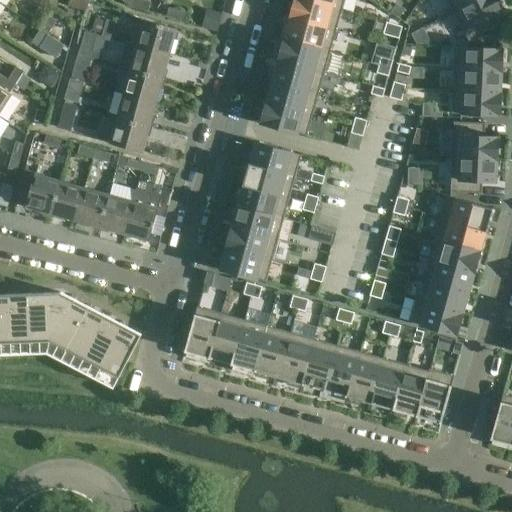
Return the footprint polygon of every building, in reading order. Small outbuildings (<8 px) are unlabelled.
[(68,0),(67,6),(85,12),(88,0),(68,0)] [(130,8),(147,12),(149,3),(137,0),(134,0),(129,8),(130,8)] [(303,0),(294,0),(289,18),(336,31),(342,10),(303,0)] [(303,0),(342,10),(344,0),(303,0)] [(446,0),(453,12),(476,0),(446,0)] [(498,0),(476,0),(453,12),(469,43),(497,29),(491,18),(504,11),(498,0)] [(166,17),(182,21),(187,13),(168,8),(166,17)] [(208,13),(204,25),(216,29),(220,17),(208,13)] [(56,21),(48,16),(39,30),(47,35),(56,21)] [(284,37),(284,39),(330,52),(331,50),(336,31),(289,18),(284,37)] [(137,45),(169,54),(176,29),(143,20),(137,45)] [(386,23),(383,35),(391,37),(394,25),(386,23)] [(394,25),(391,37),(398,39),(402,27),(398,26),(394,25)] [(112,29),(104,26),(101,35),(110,37),(112,29)] [(30,43),(38,48),(47,35),(39,30),(30,43)] [(97,51),(105,53),(110,37),(101,35),(97,51)] [(284,39),(278,60),(324,73),(330,52),(284,39)] [(137,45),(130,69),(163,79),(169,54),(137,45)] [(455,47),(454,70),(502,72),(503,49),(455,47)] [(381,58),(379,66),(390,69),(392,61),(381,58)] [(278,60),(272,81),(318,94),(324,73),(278,60)] [(399,64),(397,72),(408,75),(410,67),(399,64)] [(379,66),(376,73),(388,77),(390,69),(379,66)] [(15,67),(7,81),(14,85),(23,72),(15,67)] [(130,69),(123,94),(156,103),(163,79),(130,69)] [(454,70),(453,91),(501,94),(502,72),(454,70)] [(70,80),(64,99),(82,105),(88,85),(70,80)] [(272,81),(266,102),(313,115),(318,94),(272,81)] [(394,82),(392,90),(403,93),(405,86),(394,82)] [(373,86),(370,94),(374,95),(382,97),(383,96),(384,90),(373,86)] [(0,112),(5,105),(11,95),(0,87),(0,112)] [(392,90),(389,98),(397,100),(401,101),(403,93),(392,90)] [(453,91),(451,114),(500,116),(501,94),(453,91)] [(149,127),(156,103),(123,94),(117,118),(149,127)] [(266,102),(260,123),(307,136),(313,115),(266,102)] [(62,110),(58,125),(80,131),(84,115),(62,110)] [(149,127),(117,118),(110,144),(142,153),(149,127)] [(355,118),(353,126),(364,129),(367,121),(355,118)] [(453,122),(452,157),(498,159),(499,137),(484,136),(485,124),(453,122)] [(353,126),(351,133),(362,137),(364,129),(353,126)] [(61,140),(45,136),(43,144),(58,149),(61,140)] [(24,145),(15,142),(10,158),(19,160),(24,145)] [(255,143),(249,165),(295,178),(301,156),(255,143)] [(79,145),(77,154),(92,158),(94,149),(79,145)] [(107,163),(110,154),(94,149),(92,158),(107,163)] [(452,157),(450,192),(482,194),(482,181),(497,182),(498,159),(452,157)] [(6,173),(15,176),(19,160),(10,158),(6,173)] [(128,160),(126,168),(141,172),(143,164),(128,160)] [(156,177),(159,168),(143,164),(141,172),(156,177)] [(249,165),(243,185),(289,198),(295,178),(249,165)] [(312,174),(310,182),(322,185),(324,177),(312,174)] [(51,215),(60,182),(35,175),(26,208),(51,215)] [(84,189),(60,182),(51,215),(75,221),(84,189)] [(1,187),(0,191),(0,205),(6,207),(8,208),(13,187),(2,183),(1,187)] [(239,200),(237,206),(284,219),(289,198),(243,185),(239,200)] [(75,221),(99,228),(108,195),(84,189),(75,221)] [(133,202),(124,235),(149,242),(158,209),(162,196),(136,189),(133,202)] [(133,202),(108,195),(99,228),(124,235),(133,202)] [(306,195),(304,202),(316,206),(318,198),(306,195)] [(446,196),(440,218),(486,231),(492,209),(446,196)] [(397,197),(395,205),(407,208),(409,201),(397,197)] [(304,202),(302,210),(314,213),(316,206),(304,202)] [(395,205),(393,213),(404,216),(407,208),(395,205)] [(237,206),(231,227),(278,240),(284,219),(237,206)] [(440,218),(434,238),(480,251),(486,231),(440,218)] [(231,227),(226,248),(272,261),(278,240),(231,227)] [(308,238),(332,245),(335,233),(316,228),(311,227),(308,238)] [(434,238),(428,259),(475,272),(480,251),(434,238)] [(386,239),(383,247),(395,250),(397,242),(386,239)] [(383,247),(381,255),(393,258),(395,250),(383,247)] [(220,269),(219,270),(266,282),(272,261),(226,248),(220,269)] [(430,261),(425,281),(469,293),(475,272),(428,259),(428,260),(430,261)] [(314,264),(312,272),(324,275),(326,267),(314,264)] [(204,281),(204,284),(211,286),(214,274),(207,272),(204,281)] [(312,272),(310,280),(322,283),(324,275),(312,272)] [(374,281),(372,288),(383,292),(386,284),(374,281)] [(417,300),(417,301),(463,314),(469,293),(425,281),(419,300),(417,300)] [(246,283),(243,295),(251,297),(254,285),(246,283)] [(254,285),(251,297),(259,299),(262,288),(254,285)] [(372,288),(370,296),(381,300),(383,292),(372,288)] [(60,293),(28,294),(30,343),(49,342),(60,293)] [(60,293),(49,342),(66,351),(89,308),(60,293)] [(28,294),(9,295),(11,343),(30,343),(28,294)] [(9,295),(0,295),(0,343),(11,343),(9,295)] [(293,296),(289,308),(297,310),(300,298),(293,296)] [(300,298),(297,310),(305,312),(308,300),(300,298)] [(410,323),(457,336),(463,314),(417,301),(410,323)] [(197,307),(185,351),(209,358),(221,314),(197,307)] [(89,308),(66,351),(83,360),(106,317),(89,308)] [(339,309),(336,321),(343,323),(347,311),(339,309)] [(347,311),(343,323),(351,325),(354,313),(347,311)] [(221,314),(209,358),(232,364),(244,320),(221,314)] [(106,317),(83,360),(100,368),(123,325),(106,317)] [(244,320),(232,364),(255,371),(267,327),(244,320)] [(385,322),(382,333),(389,336),(393,324),(385,322)] [(393,324),(389,336),(397,338),(401,326),(393,324)] [(123,325),(100,368),(118,378),(141,335),(123,325)] [(267,327),(255,371),(257,371),(256,376),(267,379),(268,375),(278,377),(291,333),(267,327)] [(416,330),(413,342),(420,344),(424,333),(416,330)] [(291,333),(278,377),(288,380),(287,385),(298,388),(299,383),(301,384),(314,339),(291,333)] [(314,339),(301,384),(324,390),(337,346),(336,346),(314,339)] [(455,341),(452,353),(459,355),(460,355),(463,344),(455,341)] [(337,346),(324,390),(348,397),(360,352),(337,346)] [(360,352),(348,397),(350,397),(348,402),(359,405),(361,400),(371,403),(383,359),(360,352)] [(383,359),(371,403),(372,403),(394,410),(406,365),(384,359),(383,359)] [(406,365),(394,410),(396,410),(394,415),(405,418),(407,413),(417,416),(430,369),(429,369),(429,372),(406,365)] [(430,369),(417,416),(441,423),(454,376),(430,369)] [(511,444),(511,396),(503,394),(491,439),(494,440),(511,445),(511,444)]
